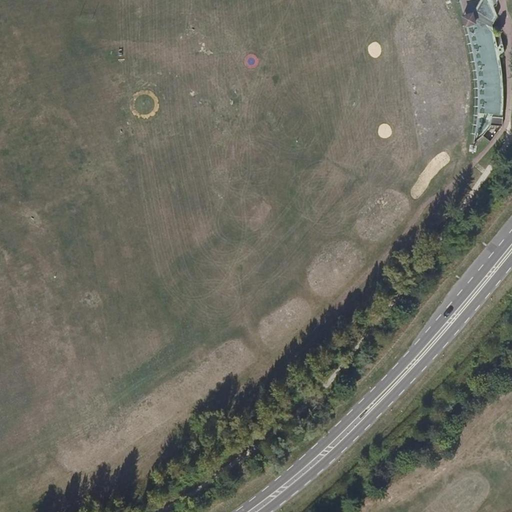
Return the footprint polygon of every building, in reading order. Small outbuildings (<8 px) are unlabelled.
[(481,0),(476,12),(491,15),(498,17),(499,17),(501,18),(498,9),(501,0),(481,0)] [(476,12),(468,25),(471,26),(484,28),(491,15),(476,12)] [(493,30),(499,17),(498,17),(491,15),(484,28),(487,29),(493,30)] [(484,28),(471,26),(476,49),(480,76),(482,99),(481,115),(496,115),(495,83),(492,56),(487,29),(484,28)] [(496,115),(481,115),(477,143),(494,125),(506,125),(506,87),(502,54),(496,30),(493,30),(487,29),(492,56),(495,83),(496,115)]
